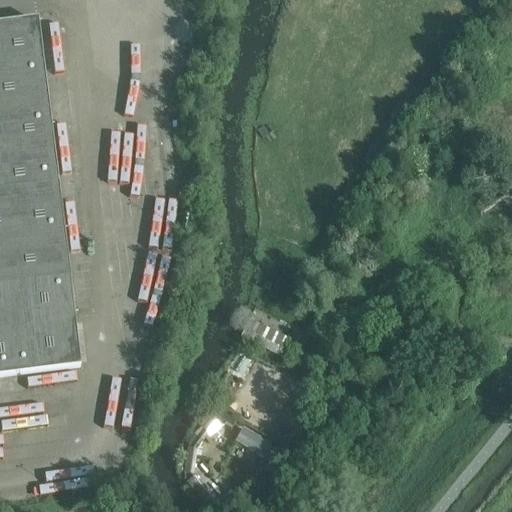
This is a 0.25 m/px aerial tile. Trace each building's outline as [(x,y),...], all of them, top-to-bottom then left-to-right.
[(0,373),(32,370),(36,414),(82,410),(81,395),(70,396),(70,386),(84,385),(65,182),(60,182),(44,16),(0,20),(0,373)] [(248,322),(241,338),(282,358),(290,342),(248,322)] [(0,406),(20,402),(16,382),(0,384),(0,406)] [(335,402),(317,418),(323,425),(341,409),(335,402)] [(211,423),(201,433),(208,440),(218,431),(211,423)] [(271,446),(242,430),(234,444),(263,460),(271,446)] [(198,434),(188,448),(196,453),(206,440),(198,434)] [(187,453),(183,478),(192,479),(196,454),(187,453)] [(217,511),(196,482),(186,488),(202,511),(217,511)]
